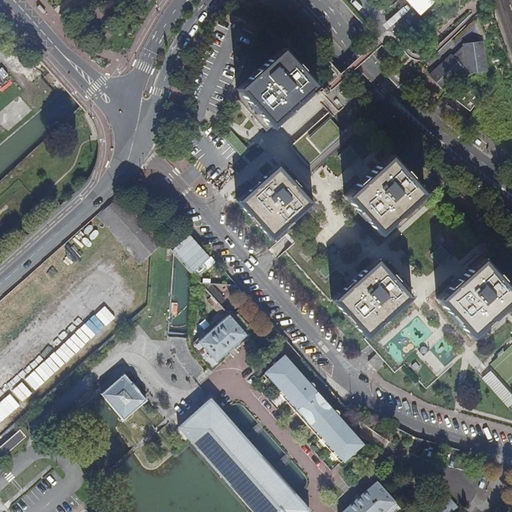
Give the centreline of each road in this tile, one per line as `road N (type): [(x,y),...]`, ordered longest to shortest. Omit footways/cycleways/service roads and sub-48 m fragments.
road 1 (residential): [(141,145),(371,402),(420,427),(511,453)]
road 2 (primary): [(277,0),(405,124),(511,210)]
road 3 (primary): [(511,182),(401,92),(315,0)]
road 4 (secondary): [(141,145),(173,57),(211,0)]
road 5 (secondary): [(0,285),(107,189)]
road 6 (secondary): [(182,0),(127,110)]
